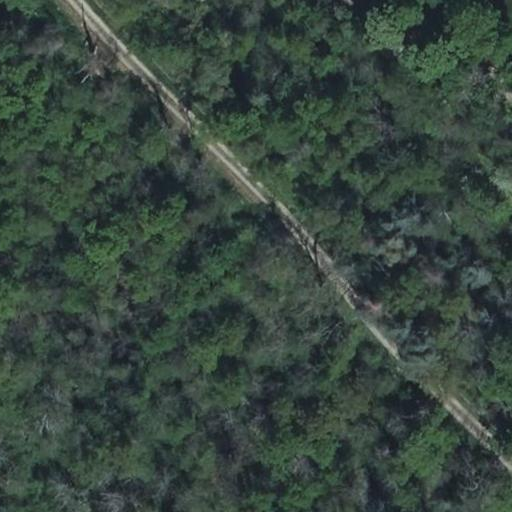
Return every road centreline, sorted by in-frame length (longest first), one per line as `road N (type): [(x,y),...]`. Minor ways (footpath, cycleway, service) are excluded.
road 1 (track): [(511,444),(73,0)]
road 2 (track): [(511,86),(369,0)]
